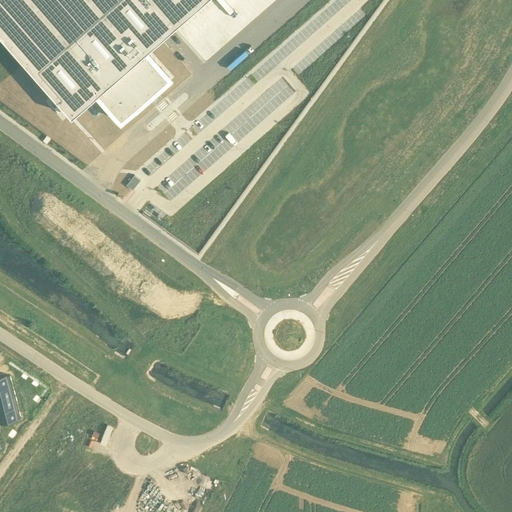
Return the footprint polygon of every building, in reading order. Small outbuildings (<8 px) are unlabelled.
[(0,0),(0,31),(25,61),(35,72),(72,114),(95,94),(98,92),(121,119),(128,113),(169,77),(145,50),(147,48),(202,0),(0,0)] [(134,174),(125,185),(130,189),(132,190),(141,179),(134,174)] [(10,376),(0,378),(0,389),(13,387),(10,376)] [(13,387),(0,389),(0,400),(15,397),(13,387)] [(15,397),(0,400),(0,411),(18,407),(15,397)] [(24,397),(22,400),(30,407),(32,404),(24,397)] [(18,407),(0,411),(0,423),(21,418),(18,407)]
